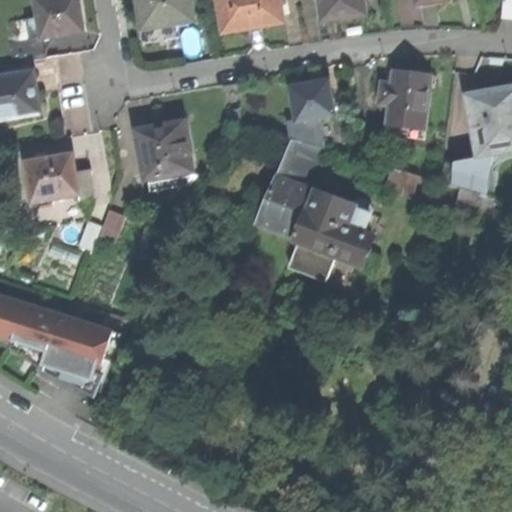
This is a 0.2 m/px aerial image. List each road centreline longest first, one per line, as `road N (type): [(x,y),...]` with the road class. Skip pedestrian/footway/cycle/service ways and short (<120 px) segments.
road 1 (residential): [(511,45),(379,43),(151,83),(127,78),(108,0)]
road 2 (tertiary): [(0,417),(177,511)]
road 3 (primary): [(511,398),(466,511)]
